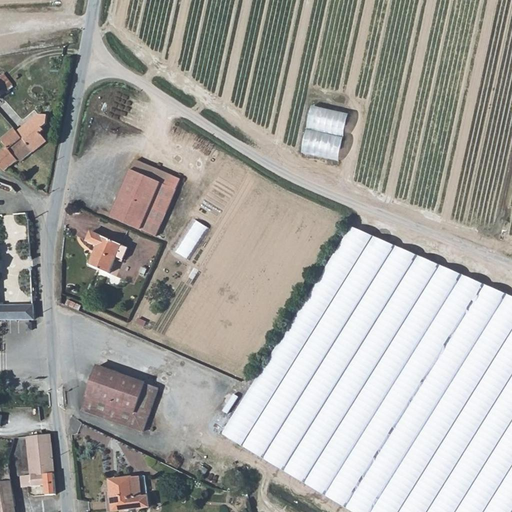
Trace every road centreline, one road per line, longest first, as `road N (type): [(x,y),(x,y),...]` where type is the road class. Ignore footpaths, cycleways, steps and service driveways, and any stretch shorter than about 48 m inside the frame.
road 1 (unclassified): [(68,511),(51,326),(54,223),(94,0)]
road 2 (track): [(84,58),(333,197),(511,268)]
